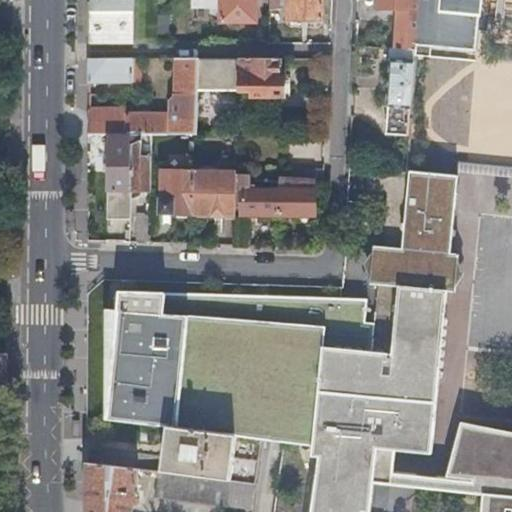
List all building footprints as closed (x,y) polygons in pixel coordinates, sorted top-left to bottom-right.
[(130,42),(131,0),(86,0),(87,5),(86,42),(130,42)] [(153,0),(131,0),(130,42),(153,42),(153,38),(153,17),(153,0)] [(256,0),(220,0),(220,21),(256,21),(256,0)] [(321,0),(267,0),(267,6),(281,6),(281,4),(285,4),(285,17),(321,18),(321,0)] [(375,0),(375,7),(403,8),(402,30),(393,30),(392,47),(412,48),(415,0),(375,0)] [(415,0),(412,48),(412,53),(428,54),(429,43),(474,47),(477,9),(468,8),(468,0),(415,0)] [(164,17),(153,17),(153,38),(164,38),(164,17)] [(392,47),(387,47),(383,104),(385,105),(384,131),(406,132),(412,53),(412,48),(392,47)] [(0,66),(10,67),(10,49),(0,49),(0,66)] [(139,82),(139,57),(86,57),(86,82),(139,82)] [(195,88),(195,57),(171,57),(171,94),(166,100),(166,112),(122,112),(116,108),(86,108),(86,133),(106,133),(129,133),(149,133),(183,133),(192,133),(194,132),(194,115),(195,88)] [(278,57),(195,57),(195,88),(238,88),(238,90),(250,90),(250,95),(281,95),(281,75),(278,75),(278,57)] [(194,115),(194,132),(201,133),(206,132),(206,115),(194,115)] [(129,133),(106,133),(105,217),(127,218),(128,189),(129,133)] [(149,133),(129,133),(128,189),(148,189),(149,154),(138,154),(139,146),(149,146),(149,133)] [(235,161),(220,160),(219,170),(191,170),(190,212),(209,213),(233,214),(233,190),(234,172),(235,161)] [(404,168),(363,166),(362,189),(383,191),(378,244),(374,243),(374,248),(398,248),(404,168)] [(453,171),(404,168),(398,248),(396,278),(388,398),(435,401),(445,287),(448,287),(449,279),(457,268),(450,256),(450,250),(447,250),(453,171)] [(190,212),(191,170),(159,169),(157,211),(168,212),(168,213),(190,212)] [(249,173),(234,172),(233,190),(240,190),(240,212),(277,212),(278,189),(254,189),(254,183),(249,183),(249,173)] [(311,213),(311,176),(278,174),(278,189),(277,212),(311,213)] [(231,244),(244,244),(245,219),(232,218),(231,244)] [(137,221),(136,241),(147,241),(147,221),(137,221)] [(398,248),(374,248),(373,250),(365,260),(371,272),(371,277),(396,278),(398,248)] [(396,278),(371,277),(371,281),(375,281),(371,329),(363,328),(366,292),(204,289),(120,288),(120,305),(109,305),(104,419),(168,427),(204,432),(236,436),(260,439),(313,445),(306,511),(369,511),(370,505),(359,504),(363,461),(364,461),(365,448),(430,453),(435,401),(388,398),(396,278)] [(230,480),(236,436),(204,432),(168,427),(162,471),(230,480)] [(137,468),(84,462),(84,488),(84,511),(130,511),(132,502),(135,503),(136,497),(133,496),(137,468)] [(227,507),(230,480),(162,471),(157,471),(153,498),(227,507)] [(511,511),(511,493),(481,491),(478,511),(511,511)]
